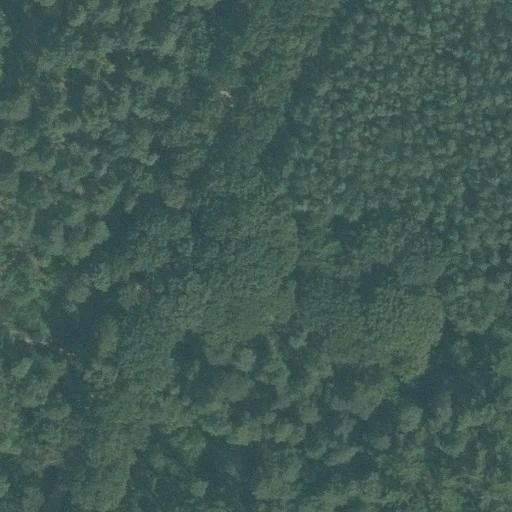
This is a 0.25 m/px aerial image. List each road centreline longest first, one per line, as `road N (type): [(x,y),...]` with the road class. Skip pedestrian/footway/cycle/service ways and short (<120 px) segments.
road 1 (track): [(44,511),(272,0)]
road 2 (track): [(119,0),(241,68)]
